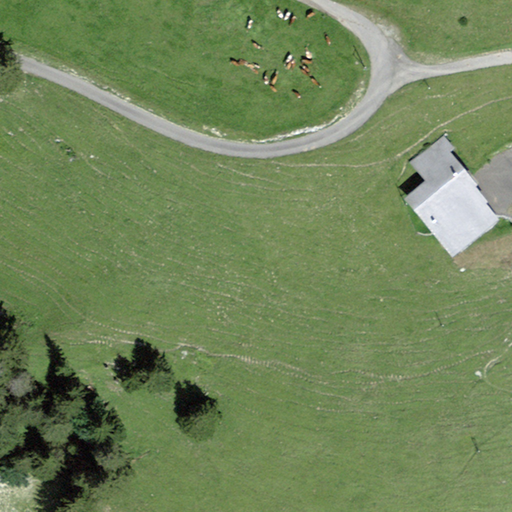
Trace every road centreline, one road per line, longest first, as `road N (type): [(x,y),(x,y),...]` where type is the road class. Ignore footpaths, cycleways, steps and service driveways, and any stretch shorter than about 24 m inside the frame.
road 1 (track): [(390,68),(349,123),(302,144),(244,151),(150,123),(0,55)]
road 2 (track): [(511,57),(424,72),(390,68)]
